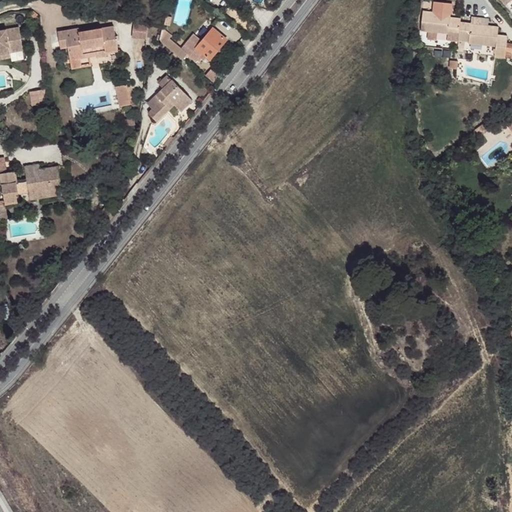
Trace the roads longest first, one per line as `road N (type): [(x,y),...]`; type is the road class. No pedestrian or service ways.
road 1 (residential): [(232,76),(65,285)]
road 2 (residential): [(77,294),(243,85)]
